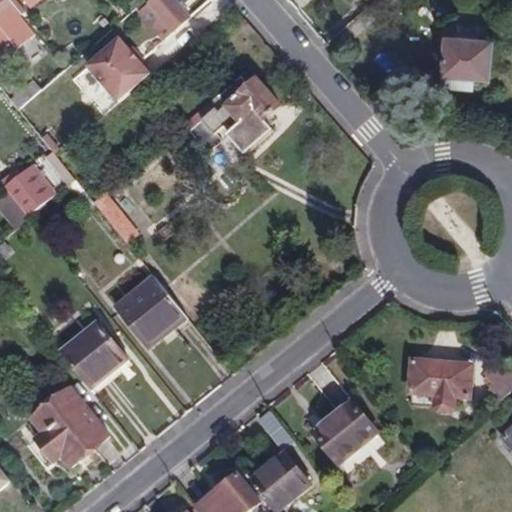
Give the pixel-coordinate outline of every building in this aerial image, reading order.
[(26,54),(41,41),(8,0),(0,0),(0,35),(6,30),(26,54)] [(175,31),(191,18),(175,0),(152,0),(150,3),(175,31)] [(90,68),(122,103),(153,76),(142,63),(144,60),(134,49),(132,51),(122,40),(90,68)] [(496,44),(447,40),(442,88),(475,90),(476,78),(493,80),(496,44)] [(250,88),(242,79),(219,99),(228,109),(222,116),(217,111),(192,133),(210,154),(225,140),(219,133),(230,124),(237,132),(230,137),(246,157),(275,133),(267,124),(282,110),(258,81),(250,88)] [(8,190),(30,217),(58,193),(37,167),(8,190)] [(118,187),(98,204),(131,244),(141,235),(124,215),(134,207),(118,187)] [(154,349),(192,319),(159,277),(120,309),(154,349)] [(65,355),(94,390),(130,361),(102,325),(65,355)] [(418,362),(415,394),(445,395),(445,408),(450,413),(459,414),(463,409),(464,396),(473,396),(475,366),(458,365),(456,363),(437,362),(435,363),(418,362)] [(482,380),(500,401),(511,390),(511,370),(504,377),(496,368),(482,380)] [(75,466),(113,436),(74,387),(36,418),(46,430),(37,438),(57,462),(65,454),(75,466)] [(339,462),(378,432),(354,401),(315,432),(339,462)] [(265,497),(276,511),(282,511),(314,487),(287,453),(252,481),(265,497)] [(0,491),(14,480),(0,463),(0,491)] [(244,472),(238,478),(258,501),(265,497),(252,481),(244,472)] [(224,494),(202,511),(252,511),(261,505),(258,501),(238,478),(222,491),(224,494)]
